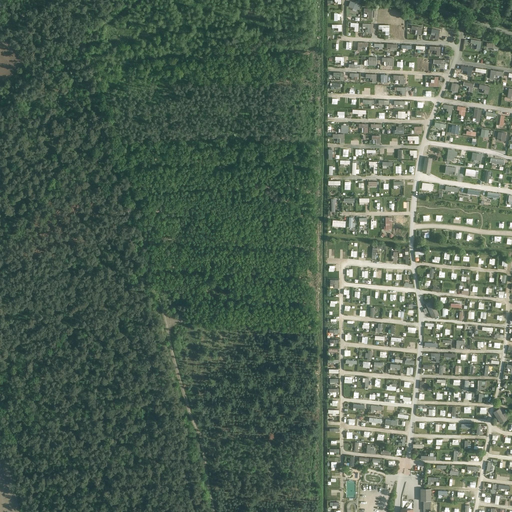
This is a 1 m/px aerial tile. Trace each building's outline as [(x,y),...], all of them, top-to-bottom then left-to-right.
[(351,0),(352,1),(350,1),(349,6),(354,7),(354,9),(360,10),(361,0),(351,0)] [(364,8),(364,11),(368,11),(368,18),(372,18),(373,8),(364,8)] [(332,19),(342,18),(342,10),(331,11),(332,19)] [(359,31),(359,22),(348,22),(348,26),(355,26),(355,31),(359,31)] [(363,23),(363,26),(368,27),(368,32),(371,33),(372,23),(363,23)] [(385,34),(390,34),(390,24),(379,24),(379,29),(382,29),(382,31),(385,31),(385,34)] [(412,25),(411,29),(413,29),(412,33),(422,34),(423,27),(412,25)] [(431,38),(439,39),(440,29),(432,28),(431,38)] [(480,50),(482,40),(471,39),(470,42),(477,44),(477,49),(480,50)] [(437,55),(441,55),(441,46),(430,46),(430,50),(437,50),(437,55)] [(344,65),(345,56),(335,56),(335,62),(340,62),(340,65),(344,65)] [(365,59),(365,65),(377,65),(377,56),(369,56),(369,59),(365,59)] [(386,61),(386,65),(393,65),(393,57),(382,57),(382,61),(386,61)] [(444,68),(444,59),(434,59),(434,67),(444,68)] [(468,71),(467,75),(472,76),(473,67),(462,65),(461,69),(468,71)] [(491,69),(489,78),(494,79),(494,74),(503,76),(504,71),(491,69)] [(344,81),(344,72),(334,72),(334,76),(340,76),(340,81),(344,81)] [(373,77),(373,82),(377,82),(377,73),(366,73),(366,77),(373,77)] [(399,79),(399,83),(405,84),(405,75),(394,74),(393,79),(399,79)] [(435,79),(430,79),(430,86),(438,86),(439,76),(435,76),(435,79)] [(464,81),(463,84),(470,86),(469,91),(472,92),(474,83),(464,81)] [(458,92),(460,84),(452,82),(450,90),(458,92)] [(485,89),(484,93),(488,94),(490,85),(480,83),(479,88),(485,89)] [(492,85),(492,89),(498,89),(497,97),(501,97),(502,86),(492,85)] [(395,86),(395,90),(402,90),(402,95),(406,95),(406,90),(410,90),(410,87),(395,86)] [(430,111),(432,103),(426,102),(425,107),(423,106),(423,110),(430,111)] [(446,109),(445,113),(452,115),(454,105),(444,103),(443,108),(446,109)] [(458,105),(457,109),(459,110),(459,113),(462,114),(461,117),(465,118),(467,107),(458,105)] [(473,120),(480,121),(481,109),(474,108),(473,120)] [(368,132),(368,123),(359,123),(359,128),(362,128),(362,132),(368,132)] [(451,133),(459,134),(460,125),(452,125),(451,133)] [(482,128),(480,135),(488,137),(490,130),(482,128)] [(505,141),(507,133),(498,131),(497,138),(502,139),(501,140),(505,141)] [(333,133),(333,138),(338,138),(338,142),(344,142),(344,133),(333,133)] [(372,143),(380,143),(380,135),(372,135),(372,143)] [(450,162),(450,159),(454,160),(455,155),(457,155),(458,151),(449,149),(446,161),(450,162)] [(423,172),(431,173),(432,157),(424,156),(423,172)] [(369,166),(374,166),(374,173),(377,173),(378,161),(370,161),(369,166)] [(465,175),(475,176),(476,173),(478,173),(479,169),(466,168),(465,175)] [(421,189),(433,190),(434,183),(422,182),(421,189)] [(392,281),(396,281),(397,274),(401,274),(401,270),(393,270),(392,281)] [(334,286),(334,287),(338,287),(339,279),(330,279),(330,285),(334,286)] [(439,315),(433,300),(426,302),(432,318),(439,315)] [(462,340),(462,338),(457,338),(456,348),(463,349),(463,344),(465,344),(465,340),(462,340)] [(440,362),(440,352),(431,352),(431,355),(436,356),(436,362),(440,362)] [(492,413),(500,423),(507,418),(499,408),(492,413)] [(404,414),(404,409),(401,409),(400,413),(398,413),(398,417),(408,418),(409,415),(404,414)] [(382,423),(382,419),(369,417),(369,421),(372,422),(372,424),(376,425),(376,422),(382,423)] [(406,445),(406,436),(403,436),(403,441),(396,441),(396,445),(406,445)] [(376,453),(376,449),(371,449),(371,444),(367,444),(367,453),(376,453)] [(432,485),(432,481),(438,481),(438,477),(428,477),(428,485),(432,485)] [(431,501),(431,489),(421,489),(421,501),(431,501)]
